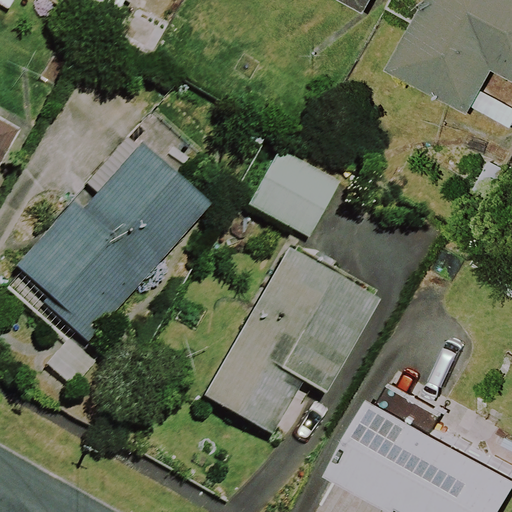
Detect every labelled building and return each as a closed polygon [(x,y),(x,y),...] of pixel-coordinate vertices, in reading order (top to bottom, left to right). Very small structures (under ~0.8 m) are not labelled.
[(375,0),(346,0),(369,12),(375,0)] [(511,102),(486,88),(497,68),(511,75),(511,0),(434,0),(398,70),(474,110),(511,130),(511,102)] [(0,151),(10,134),(0,128),(0,151)] [(84,353),(205,204),(128,141),(2,295),(61,342),(34,376),(64,401),(95,362),(84,353)] [(335,186),(272,151),(242,206),(306,240),(335,186)] [(511,171),(498,163),(457,236),(511,266),(511,171)] [(377,297),(285,247),(201,398),(270,437),(299,385),(321,397),(377,297)] [(501,511),(511,493),(511,469),(386,397),(341,475),(397,507),(401,501),(419,511),(501,511)]
